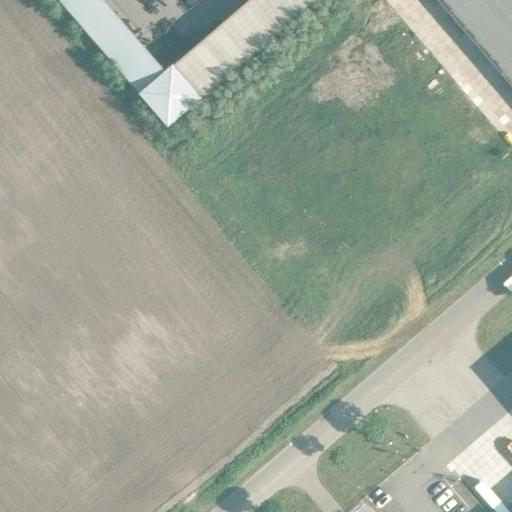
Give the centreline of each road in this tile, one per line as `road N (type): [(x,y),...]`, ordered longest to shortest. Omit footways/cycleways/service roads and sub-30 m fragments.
road 1 (unclassified): [(226,511),(511,264)]
road 2 (unknown): [(413,350),(434,399),(401,472),(413,511)]
road 3 (unknown): [(511,126),(408,0)]
